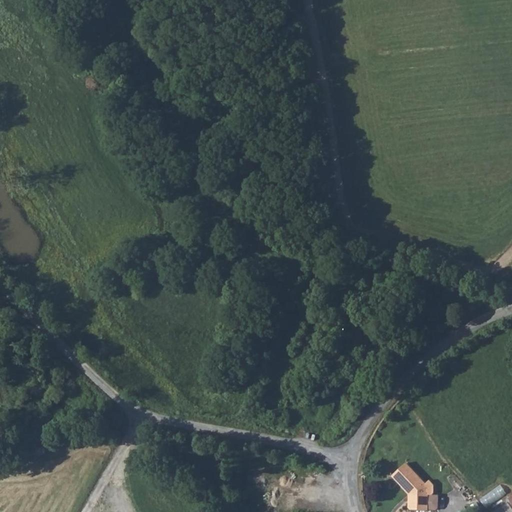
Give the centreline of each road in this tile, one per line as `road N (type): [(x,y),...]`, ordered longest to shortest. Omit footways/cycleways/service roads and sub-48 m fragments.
road 1 (unclassified): [(0,283),(139,412),(352,461)]
road 2 (unclassified): [(352,461),(360,434),(416,367),(511,309)]
